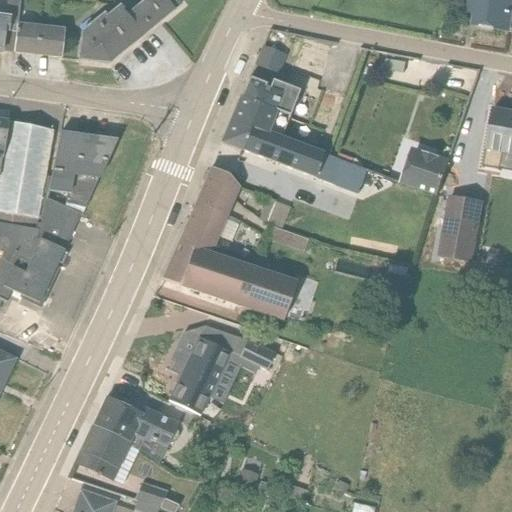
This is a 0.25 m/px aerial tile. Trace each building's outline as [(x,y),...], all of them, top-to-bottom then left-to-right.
[(0,11),(0,51),(0,50),(12,51),(16,24),(18,0),(5,0),(4,12),(0,11)] [(158,23),(179,6),(174,0),(141,0),(142,2),(158,23)] [(472,26),(507,32),(511,0),(467,0),(466,13),(474,14),(472,26)] [(141,37),(158,23),(142,2),(126,16),(141,37)] [(126,16),(118,6),(107,16),(104,13),(80,32),(79,61),(107,65),(141,37),(126,16)] [(12,51),(60,58),(64,31),(16,24),(12,51)] [(247,78),(221,143),(240,151),(249,129),(279,140),(298,92),(271,82),(267,90),(264,89),(265,85),(247,78)] [(511,114),(492,111),(481,169),(500,173),(504,153),(511,154),(511,114)] [(41,177),(51,133),(7,123),(0,161),(0,225),(34,231),(35,225),(39,226),(44,200),(46,193),(49,178),(41,177)] [(240,151),(357,196),(367,171),(279,140),(249,129),(240,151)] [(84,209),(114,142),(59,134),(52,179),(49,178),(46,193),(66,195),(65,201),(84,209)] [(414,152),(402,187),(435,198),(447,164),(414,152)] [(210,169),(201,189),(231,200),(238,189),(228,177),(210,169)] [(230,207),(196,197),(162,281),(281,324),(295,283),(212,255),(230,207)] [(471,264),(482,204),(447,197),(436,257),(471,264)] [(0,305),(1,304),(5,305),(6,303),(4,302),(9,291),(39,305),(55,270),(53,269),(77,216),(80,217),(81,215),(44,200),(39,226),(35,225),(34,231),(0,225),(0,253),(1,254),(0,256),(0,305)] [(265,226),(274,204),(267,201),(258,221),(261,222),(260,225),(265,226)] [(274,204),(265,226),(269,228),(280,232),(289,209),(274,204)] [(280,232),(269,228),(265,240),(302,254),(307,242),(280,232)] [(389,276),(383,298),(399,303),(408,270),(387,265),(385,275),(389,276)] [(197,339),(237,359),(246,342),(203,328),(182,334),(174,351),(176,352),(177,349),(189,355),(197,339)] [(176,352),(174,351),(168,362),(170,364),(166,372),(177,377),(173,384),(175,385),(167,402),(199,417),(207,399),(222,406),(240,369),(254,376),(257,369),(237,359),(197,339),(189,355),(177,349),(176,352)] [(237,359),(257,369),(265,373),(273,356),(246,342),(237,359)] [(0,386),(12,362),(0,355),(0,386)] [(140,415),(106,399),(93,427),(128,445),(128,446),(137,452),(157,464),(167,444),(172,445),(176,442),(177,439),(177,434),(174,431),(178,424),(143,409),(140,415)] [(74,465),(121,486),(137,452),(128,446),(128,445),(93,427),(74,465)] [(240,471),(236,484),(242,486),(241,491),(256,497),(259,487),(254,485),(257,476),(240,471)] [(135,503),(158,510),(162,501),(166,493),(140,484),(133,502),(135,503)] [(286,486),(282,502),(301,507),(305,492),(286,486)] [(156,511),(158,510),(135,503),(132,511),(129,511),(114,507),(115,505),(79,492),(72,511),(156,511)] [(162,501),(158,510),(163,511),(174,511),(177,507),(162,501)]
